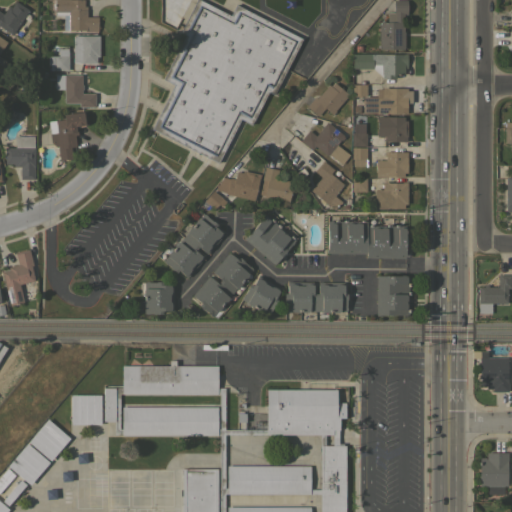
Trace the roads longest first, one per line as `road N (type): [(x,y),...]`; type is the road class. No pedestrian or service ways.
road 1 (secondary): [(447,367),(448,0)]
road 2 (residential): [(380,0),(212,193)]
road 3 (residential): [(447,267),(272,273),(231,240),(231,215)]
road 4 (residential): [(486,0),(484,245)]
road 5 (residential): [(61,204),(120,131),(127,0)]
